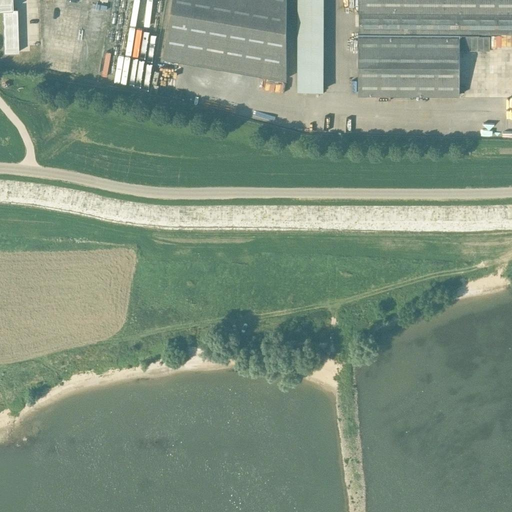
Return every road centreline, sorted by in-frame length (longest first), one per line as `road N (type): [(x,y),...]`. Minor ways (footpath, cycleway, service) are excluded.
road 1 (unclassified): [(0,165),(213,191),(511,191)]
road 2 (unknown): [(331,0),(332,93),(346,109),(461,112),(488,96),(511,65)]
